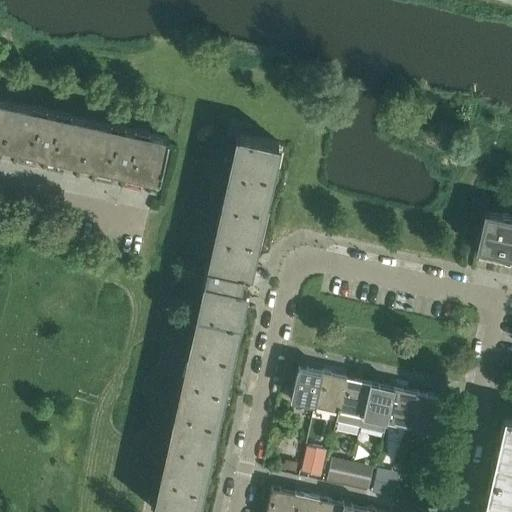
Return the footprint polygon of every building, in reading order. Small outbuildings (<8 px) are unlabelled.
[(89,120),(7,101),(0,135),(0,141),(80,160),(89,120)] [(169,138),(89,120),(80,160),(160,178),(169,138)] [(157,510),(163,511),(194,511),(277,142),(242,134),(213,265),(206,263),(202,279),(209,281),(157,510)] [(476,247),(511,254),(511,215),(484,210),(476,247)] [(322,370),(297,364),(290,399),(314,404),(322,370)] [(346,375),(322,370),(314,404),(338,410),(346,375)] [(359,426),(362,415),(370,381),(346,375),(338,410),(336,421),(359,426)] [(393,386),(370,381),(362,415),(359,426),(383,431),(386,421),(393,386)] [(386,421),(410,426),(417,391),(393,386),(386,421)] [(442,397),(417,391),(410,426),(434,432),(442,397)] [(511,511),(511,416),(504,414),(481,511),(511,511)] [(305,470),(323,473),(328,443),(311,440),(305,470)] [(350,470),(352,463),(342,460),(341,464),(331,462),(328,478),(347,482),(350,470)] [(395,495),(402,469),(379,463),(372,489),(395,495)] [(367,487),(369,475),(350,470),(347,482),(367,487)] [(289,511),(295,491),(270,485),(264,511),(289,511)] [(314,511),(319,496),(295,491),(289,511),(314,511)] [(340,511),(343,502),(319,496),(314,511),(340,511)] [(365,511),(366,507),(343,502),(340,511),(365,511)]
